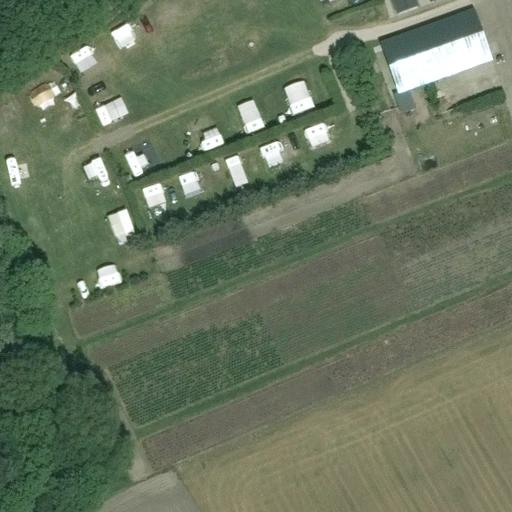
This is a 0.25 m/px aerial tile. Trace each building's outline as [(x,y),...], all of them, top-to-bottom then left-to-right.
[(491,61),(474,12),(381,45),(398,95),(491,61)] [(105,74),(104,55),(82,56),(83,76),(105,74)] [(56,73),(36,87),(43,97),(63,82),(56,73)] [(293,90),(299,112),(319,107),(313,85),(293,90)] [(17,127),(34,114),(20,96),(3,109),(17,127)] [(96,108),(106,127),(125,118),(116,98),(96,108)] [(276,119),(269,99),(251,105),(258,126),(276,119)] [(220,114),(198,120),(204,141),(225,136),(220,114)] [(310,140),(327,134),(324,124),(306,129),(310,140)] [(266,142),(272,163),(286,159),(280,138),(266,142)] [(149,207),(167,204),(164,181),(146,184),(149,207)] [(131,207),(112,212),(117,229),(136,223),(131,207)]
